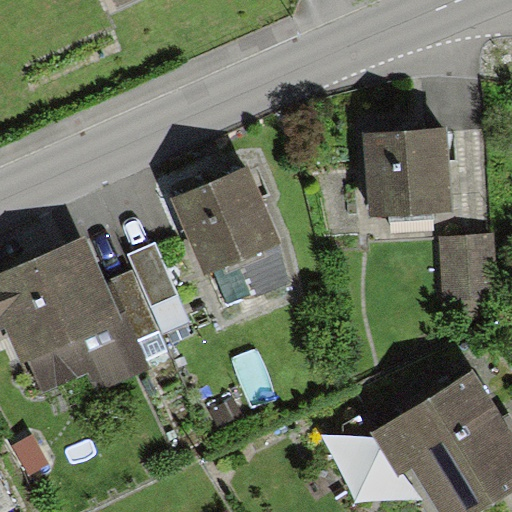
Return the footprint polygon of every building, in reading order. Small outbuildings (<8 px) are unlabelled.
[(369,127),(372,209),(449,207),(446,124),(369,127)] [(171,196),(205,273),(286,237),(252,160),(171,196)] [(493,232),(440,234),(443,298),(496,296),(493,232)] [(0,270),(0,299),(39,392),(87,372),(95,391),(151,368),(127,310),(118,314),(85,235),(0,270)] [(133,247),(157,330),(194,319),(171,237),(133,247)] [(413,463),(443,511),(463,511),(511,482),(511,429),(472,366),(370,430),(397,473),(413,463)]
